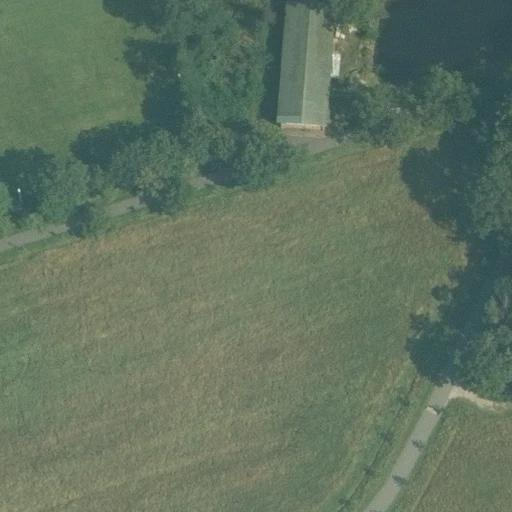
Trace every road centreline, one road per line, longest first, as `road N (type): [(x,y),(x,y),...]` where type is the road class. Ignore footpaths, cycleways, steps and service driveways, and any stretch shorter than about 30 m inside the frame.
road 1 (residential): [(0,249),(209,187),(284,155),(511,101)]
road 2 (residential): [(349,511),(391,467),(511,242)]
